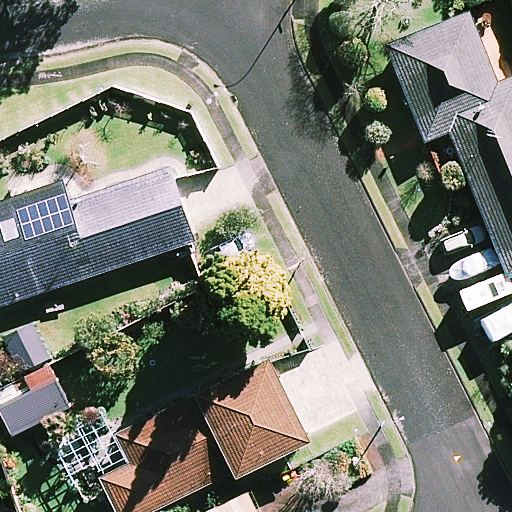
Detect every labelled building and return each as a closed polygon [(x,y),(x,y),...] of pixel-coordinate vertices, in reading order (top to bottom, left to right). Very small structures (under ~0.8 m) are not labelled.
[(511,81),(497,87),(469,18),(388,51),(426,145),(450,136),(509,282),(511,280),(511,81)] [(0,311),(197,246),(173,173),(73,206),(62,173),(34,183),(38,196),(0,208),(0,311)] [(309,449),(268,365),(118,437),(132,465),(102,480),(117,511),(159,511),(234,476),(237,484),(309,449)] [(71,412),(59,386),(4,411),(16,438),(71,412)] [(260,511),(252,493),(212,511),(260,511)]
